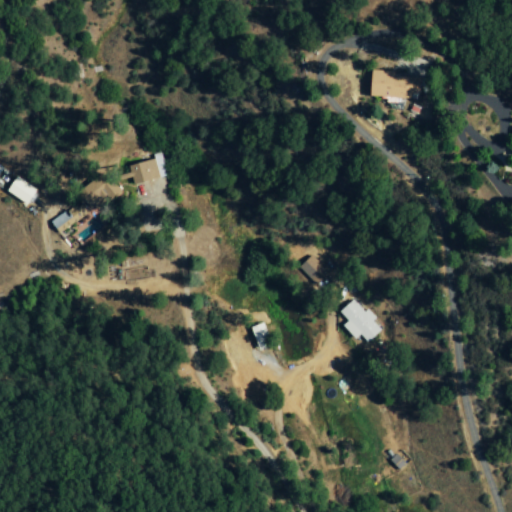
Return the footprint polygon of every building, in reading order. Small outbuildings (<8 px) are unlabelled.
[(360,100),(409,101),(410,75),(361,74),(360,100)] [(511,187),(511,127),(504,128),(505,149),(502,149),(503,157),(509,157),(509,187),(511,187)] [(129,176),(131,184),(157,180),(154,160),(126,164),(128,176),(129,176)] [(4,194),(25,205),(34,188),(12,177),(4,194)] [(117,196),(110,179),(96,185),(95,182),(71,192),(77,207),(105,196),(107,200),(117,196)] [(55,234),(71,221),(63,211),(47,223),(55,234)] [(311,281),(323,269),(310,256),(298,267),(311,281)] [(353,340),(359,335),(366,343),(380,330),(352,298),(337,312),(346,322),(341,326),(353,340)] [(254,349),(268,344),(260,323),(246,328),(254,349)] [(387,461),(397,472),(405,465),(394,454),(387,461)]
